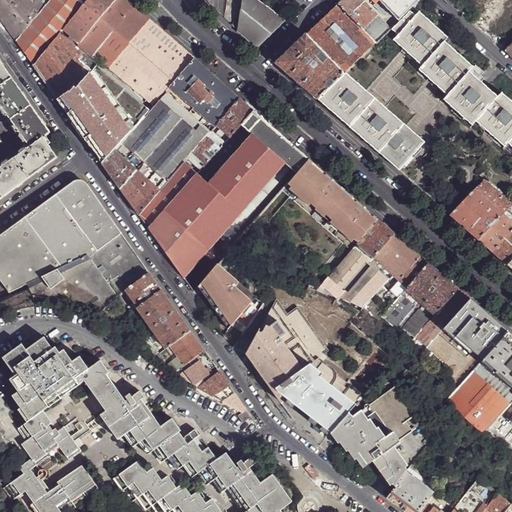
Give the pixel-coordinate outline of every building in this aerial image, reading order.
[(0,0),(0,18),(16,42),(42,11),(34,5),(28,0),(0,0)] [(50,0),(42,11),(16,42),(34,67),(62,33),(63,32),(65,30),(89,0),(50,0)] [(105,64),(103,66),(106,68),(107,66),(154,106),(166,93),(170,88),(195,59),(147,17),(126,0),(89,0),(65,30),(71,35),(69,37),(63,32),(62,33),(96,63),(98,65),(102,68),(103,66),(94,58),(96,56),(105,64)] [(285,21),(257,0),(242,0),(238,31),(257,48),(285,21)] [(339,4),(375,44),(390,30),(361,0),(342,0),(342,1),(339,4)] [(307,35),(344,75),(375,44),(339,4),(334,8),(313,29),(307,35)] [(469,116),(492,92),(480,82),(468,71),(472,67),(443,41),(447,37),(413,7),(391,29),(398,35),(395,37),(399,41),(404,41),(407,43),(405,46),(414,54),(416,52),(419,55),(420,59),(424,63),(421,65),(421,66),(425,70),(429,70),(432,73),(430,75),(439,84),(442,81),(445,84),(445,89),(449,92),(447,95),(442,100),(452,108),(454,106),(464,114),(465,113),(469,116)] [(96,63),(62,33),(34,67),(41,77),(58,100),(71,91),(77,87),(78,88),(93,71),(95,69),(93,67),(96,63)] [(318,101),(320,98),(343,76),(344,75),(307,35),(298,43),(276,65),(300,85),(318,101)] [(412,57),(421,65),(424,63),(420,59),(419,55),(416,52),(414,54),(405,46),(407,43),(404,41),(399,41),(395,37),(393,40),(402,49),(400,51),(410,59),(412,57)] [(202,65),(195,59),(170,88),(216,127),(218,125),(241,99),(225,85),(202,65)] [(0,62),(0,86),(11,78),(3,67),(0,62)] [(71,91),(58,100),(103,165),(116,151),(122,143),(126,138),(151,110),(117,81),(104,69),(102,68),(98,65),(95,69),(93,71),(78,88),(77,87),(71,91)] [(437,87),(447,95),(449,92),(445,89),(445,84),(442,81),(439,84),(430,75),(432,73),(429,70),(425,70),(421,66),(418,69),(428,78),(426,80),(435,88),(437,87)] [(151,110),(153,108),(106,68),(104,69),(117,81),(151,110)] [(386,112),(387,110),(364,90),(362,91),(357,86),(359,85),(347,75),(345,77),(343,76),(320,98),(326,103),(360,133),(365,137),(388,114),(386,112)] [(14,82),(11,78),(0,86),(0,109),(0,110),(2,109),(10,120),(31,105),(29,103),(14,82)] [(216,127),(170,88),(166,93),(212,133),(213,131),(216,127)] [(511,102),(501,93),(497,97),(492,92),(469,116),(469,120),(473,124),(477,120),(480,117),(483,120),(488,120),(491,123),(489,125),(498,134),(501,132),(504,135),(504,139),(508,143),(509,141),(511,139),(511,102)] [(212,133),(166,93),(154,106),(153,108),(151,110),(126,138),(122,143),(169,182),(185,163),(189,159),(199,147),(202,143),(212,133)] [(318,101),(363,140),(365,137),(360,133),(326,103),(320,98),(318,101)] [(246,104),(241,99),(218,125),(221,128),(231,137),(254,111),(246,104)] [(50,133),(31,105),(10,120),(18,131),(16,132),(19,137),(21,136),(28,146),(29,147),(43,138),(50,133)] [(465,120),(469,116),(465,113),(464,114),(454,106),(452,108),(450,110),(460,119),(462,117),(465,120)] [(202,170),(198,174),(185,163),(169,182),(161,192),(140,216),(184,278),(220,238),(231,226),(248,219),(291,169),(297,174),(310,160),(279,133),(254,111),(231,137),(226,142),(216,155),(212,159),(202,170)] [(389,163),(400,172),(404,167),(402,165),(419,146),(421,148),(425,143),(409,129),(408,131),(403,127),(405,125),(393,115),(391,117),(388,114),(365,137),(386,155),(384,158),(389,163)] [(469,120),(469,116),(465,120),(471,126),(473,124),(469,120)] [(480,117),(477,120),(486,128),(485,130),(494,139),(496,137),(505,145),(508,143),(504,139),(504,135),(501,132),(498,134),(489,125),(491,123),(488,120),(483,120),(480,117)] [(226,142),(231,137),(221,128),(216,134),(226,142)] [(216,155),(226,142),(216,134),(213,131),(212,133),(202,143),(216,155)] [(363,140),(384,158),(386,155),(365,137),(363,140)] [(43,138),(29,147),(28,146),(25,148),(26,150),(15,158),(30,178),(38,172),(57,158),(43,138)] [(212,159),(216,155),(202,143),(199,147),(212,159)] [(404,167),(421,148),(419,146),(402,165),(404,167)] [(202,170),(212,159),(199,147),(189,159),(202,170)] [(138,171),(116,151),(103,165),(113,178),(121,189),(138,171)] [(8,194),(30,178),(15,158),(4,166),(3,165),(0,166),(0,193),(3,198),(8,194)] [(263,229),(317,276),(344,245),(352,252),(358,244),(379,220),(368,211),(349,194),(327,175),(310,160),(297,174),(283,191),(290,198),(263,229)] [(132,205),(140,216),(161,192),(138,171),(121,189),(132,205)] [(479,241),(511,206),(511,200),(489,181),(485,181),(450,216),(468,232),(479,241)] [(0,237),(0,279),(10,292),(27,285),(88,256),(89,257),(122,234),(88,185),(74,183),(49,201),(0,237)] [(511,206),(479,241),(484,246),(502,262),(507,266),(510,263),(511,260),(511,206)] [(358,244),(374,259),(395,234),(383,224),(379,220),(358,244)] [(33,298),(100,316),(103,312),(109,304),(127,291),(149,273),(129,244),(122,234),(89,257),(88,256),(27,285),(33,298)] [(395,234),(374,259),(371,262),(390,279),(393,276),(399,281),(421,256),(401,239),(395,234)] [(218,265),(232,249),(230,247),(220,238),(184,278),(194,292),(199,287),(218,265)] [(358,244),(352,252),(332,275),(317,293),(336,299),(338,301),(346,292),(371,262),(374,259),(358,244)] [(399,281),(405,286),(403,288),(406,291),(429,264),(425,260),(421,256),(399,281)] [(371,262),(346,292),(367,305),(390,279),(371,262)] [(440,273),(429,264),(406,291),(382,318),(396,330),(400,326),(417,307),(416,306),(419,302),(424,306),(435,316),(459,289),(440,273)] [(257,297),(218,265),(199,287),(214,309),(228,329),(237,319),(246,309),(257,297)] [(149,273),(127,291),(138,308),(162,291),(155,282),(149,273)] [(0,296),(10,292),(0,279),(0,296)] [(462,293),(459,289),(435,316),(432,320),(422,331),(433,341),(442,330),(444,328),(470,299),(462,293)] [(138,309),(166,349),(170,346),(190,331),(175,309),(162,291),(138,308),(138,309)] [(275,299),(247,355),(251,360),(256,367),(262,375),(265,379),(275,391),(276,394),(284,399),(301,411),(322,426),(331,433),(349,413),(362,398),(364,396),(349,384),(346,387),(335,379),(336,375),(335,374),(335,371),(333,369),(332,368),(319,357),(328,350),(296,306),(286,314),(275,299)] [(483,311),(470,299),(444,328),(471,352),(482,362),(508,333),(483,311)] [(432,320),(435,316),(424,306),(420,310),(432,320)] [(420,310),(417,307),(400,326),(404,329),(420,310)] [(255,315),(246,309),(237,319),(247,328),(255,315)] [(422,331),(432,320),(420,310),(404,329),(415,339),(422,331)] [(100,316),(99,317),(105,321),(109,317),(103,312),(100,316)] [(471,352),(444,328),(442,330),(469,354),(471,352)] [(180,359),(184,365),(196,356),(204,350),(196,339),(190,331),(170,346),(180,359)] [(482,362),(446,402),(439,409),(424,426),(462,458),(486,432),(511,403),(511,336),(508,333),(482,362)] [(33,459),(36,463),(60,446),(68,457),(80,449),(65,428),(59,432),(57,429),(54,431),(50,425),(53,423),(44,411),(86,381),(108,412),(102,416),(120,440),(126,436),(150,418),(140,401),(143,399),(145,397),(141,392),(139,393),(136,391),(132,393),(133,395),(132,396),(131,394),(127,397),(129,400),(127,402),(108,375),(110,373),(102,361),(90,369),(81,357),(74,362),(65,350),(61,353),(57,347),(54,349),(45,337),(27,350),(23,344),(8,356),(16,368),(13,370),(16,376),(14,378),(22,390),(20,392),(17,394),(25,406),(22,408),(31,421),(28,423),(25,425),(34,437),(27,442),(23,445),(33,459)] [(159,355),(154,359),(166,368),(168,365),(161,361),(161,358),(159,355)] [(16,368),(8,356),(4,358),(13,370),(16,368)] [(181,368),(185,372),(179,376),(195,386),(209,375),(205,370),(199,361),(196,356),(184,365),(181,368)] [(172,365),(178,370),(181,368),(184,365),(180,359),(172,365)] [(172,365),(168,369),(174,373),(178,370),(172,365)] [(262,375),(256,367),(251,371),(257,379),(262,375)] [(195,386),(198,388),(223,402),(235,394),(223,377),(219,372),(211,378),(209,375),(195,386)] [(22,390),(14,378),(11,380),(20,392),(22,390)] [(409,471),(435,437),(423,426),(416,416),(417,415),(416,413),(415,414),(410,406),(411,406),(409,404),(403,397),(404,396),(403,395),(402,395),(397,387),(397,386),(371,404),(370,404),(368,404),(366,406),(365,408),(362,411),(368,420),(370,418),(377,428),(378,427),(386,437),(384,439),(394,432),(401,442),(394,446),(408,465),(406,467),(409,471)] [(276,394),(275,391),(271,394),(280,405),(284,399),(276,394)] [(25,406),(17,394),(14,396),(22,408),(25,406)] [(242,413),(246,409),(235,394),(223,402),(242,413)] [(143,399),(140,401),(150,418),(159,429),(162,427),(143,399)] [(511,403),(486,432),(511,455),(511,403)] [(31,421),(22,408),(19,410),(28,423),(31,421)] [(242,413),(238,416),(243,424),(252,418),(246,410),(242,413)] [(354,416),(349,413),(331,433),(338,443),(340,441),(346,451),(348,450),(354,460),(368,451),(391,485),(394,484),(396,487),(408,472),(409,471),(406,467),(408,465),(394,446),(401,442),(394,432),(384,439),(386,437),(378,427),(377,428),(370,418),(368,420),(362,411),(354,416)] [(150,418),(126,436),(134,448),(140,443),(149,455),(155,451),(164,463),(170,458),(178,471),(184,466),(193,478),(199,474),(218,460),(209,448),(206,450),(203,452),(195,440),(197,439),(201,436),(196,430),(190,435),(194,440),(189,445),(185,439),(180,432),(182,431),(173,419),(162,427),(159,429),(150,418)] [(27,442),(34,437),(25,425),(19,429),(27,442)] [(189,445),(194,440),(190,435),(185,439),(189,445)] [(203,452),(206,450),(197,439),(195,440),(203,452)] [(218,460),(199,474),(208,486),(214,482),(222,494),(229,489),(245,511),(282,511),(294,502),(274,475),(262,484),(251,468),(257,464),(252,458),(249,460),(247,458),(244,459),(245,460),(239,465),(240,467),(238,468),(228,454),(218,460)] [(43,470),(42,471),(36,463),(33,459),(21,468),(25,474),(10,485),(18,498),(27,491),(35,503),(41,511),(61,511),(58,506),(70,498),(94,481),(83,466),(59,483),(61,485),(51,492),(48,493),(40,482),(43,480),(48,476),(48,475),(48,474),(48,472),(47,471),(46,470),(44,470),(43,470)] [(140,462),(120,476),(129,487),(126,489),(135,501),(141,497),(149,509),(156,505),(160,511),(222,511),(214,500),(208,504),(199,492),(193,497),(184,484),(178,489),(169,476),(163,481),(154,469),(148,473),(140,462)] [(435,493),(408,472),(396,487),(387,499),(393,503),(404,511),(420,511),(427,504),(430,500),(432,497),(435,493)] [(499,492),(494,488),(480,477),(477,481),(496,496),(499,492)] [(51,492),(43,480),(40,482),(48,493),(51,492)] [(94,481),(70,498),(73,501),(97,485),(94,481)] [(13,501),(18,498),(10,485),(4,489),(13,501)] [(504,511),(511,503),(499,492),(496,496),(488,506),(486,509),(489,511),(504,511)] [(41,511),(35,503),(34,504),(31,505),(36,511),(41,511)] [(483,511),(486,509),(488,506),(484,503),(477,511),(483,511)]
